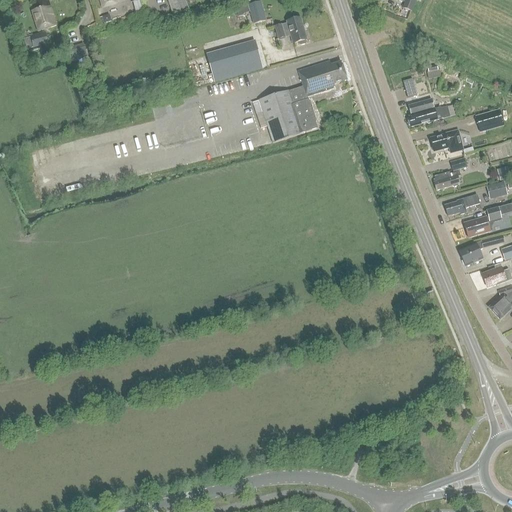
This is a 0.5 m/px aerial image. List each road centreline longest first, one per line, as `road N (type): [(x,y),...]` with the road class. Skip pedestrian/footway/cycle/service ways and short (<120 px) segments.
road 1 (primary): [(484,378),(339,0)]
road 2 (unclassified): [(511,366),(438,226),(354,0)]
road 3 (tertiary): [(142,511),(279,477),(327,480),(388,499)]
